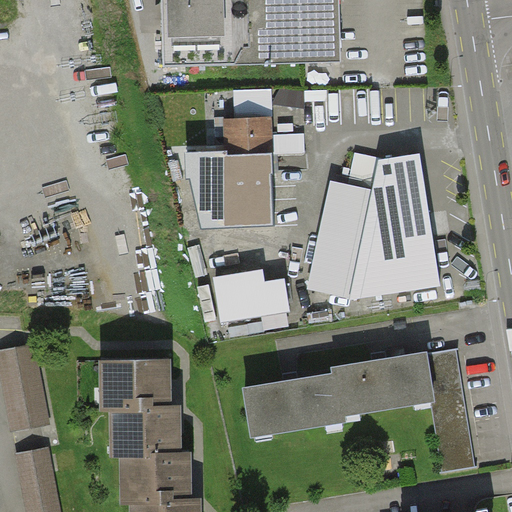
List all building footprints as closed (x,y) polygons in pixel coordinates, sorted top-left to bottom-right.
[(339,0),(163,0),(165,66),(341,62),(339,0)] [(277,118),(227,119),(229,156),(234,156),(235,173),(273,172),(272,154),(278,154),(277,118)] [(374,185),(334,176),(311,288),(360,299),(445,284),(422,144),(381,151),(374,185)] [(217,272),(226,319),(294,306),(288,273),(269,276),(266,263),(217,272)] [(216,280),(202,283),(210,320),(223,317),(216,280)] [(37,341),(0,347),(0,360),(12,428),(52,421),(37,341)] [(459,351),(252,385),(260,435),(433,407),(445,474),(478,468),(459,351)] [(108,450),(116,450),(151,449),(151,446),(181,444),(180,397),(170,397),(169,353),(97,355),(98,405),(107,405),(108,450)] [(190,444),(181,444),(151,446),(151,449),(116,450),(118,496),(127,496),(127,511),(202,511),(202,490),(191,490),(190,444)] [(61,511),(50,447),(19,453),(29,511),(61,511)]
